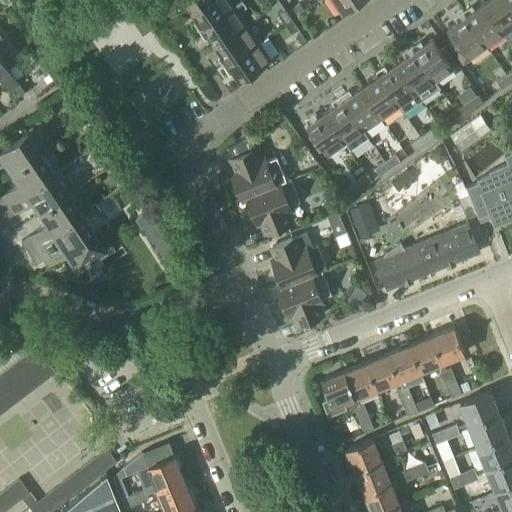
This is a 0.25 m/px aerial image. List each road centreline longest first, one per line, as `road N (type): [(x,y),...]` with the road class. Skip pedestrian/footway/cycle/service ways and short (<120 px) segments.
road 1 (residential): [(234,277),(196,180),(192,141),(391,0)]
road 2 (residential): [(0,287),(135,322),(234,277)]
road 3 (residential): [(242,511),(190,400),(153,419),(110,358)]
road 4 (residential): [(277,365),(497,278)]
road 5 (residential): [(325,511),(277,365)]
